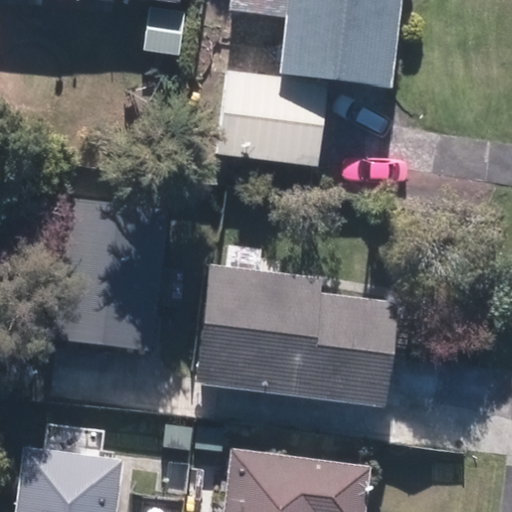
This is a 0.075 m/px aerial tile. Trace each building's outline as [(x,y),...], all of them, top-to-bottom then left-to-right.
[(231,0),(231,11),(283,14),(280,80),(396,85),(398,0),(231,0)] [(318,167),(320,121),(227,117),(225,163),(318,167)] [(0,191),(0,264),(9,192),(0,191)] [(176,210),(60,198),(46,339),(161,351),(176,210)] [(323,294),(324,279),(296,277),(297,271),(209,265),(200,383),(222,385),(221,390),(269,393),(389,403),(395,313),(388,313),(389,299),(323,294)] [(115,511),(121,453),(22,445),(16,511),(115,511)] [(368,511),(371,463),(287,458),(287,450),(225,446),(220,511),(368,511)]
